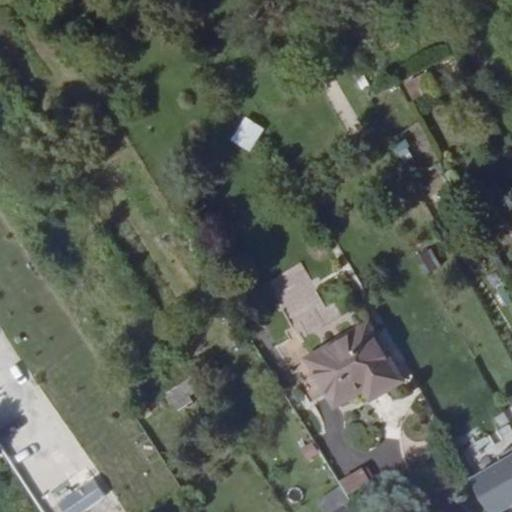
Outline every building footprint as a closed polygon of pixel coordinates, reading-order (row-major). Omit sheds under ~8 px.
[(243,117),(229,140),(248,152),(263,129),(243,117)] [(425,275),(439,267),(424,241),(410,249),(425,275)] [(299,341),(342,319),(333,300),(323,305),(301,263),(268,280),(299,341)] [(504,294),(511,289),(511,286),(504,272),(495,277),(504,294)] [(381,380),(384,385),(403,374),(371,320),(352,331),(381,380)] [(310,349),(296,357),(313,385),(327,378),(332,387),(339,398),(369,381),(372,385),(381,380),(352,331),(312,353),(310,349)] [(313,386),(313,385),(296,357),(295,357),(313,386)] [(201,370),(182,381),(190,394),(209,382),(201,370)] [(327,378),(313,385),(319,395),(332,387),(327,378)] [(381,380),(372,385),(374,390),(384,385),(381,380)] [(511,440),(469,464),(496,511),(504,511),(511,508),(511,440)] [(360,468),(340,481),(351,497),(371,483),(360,468)] [(62,511),(82,511),(105,494),(89,474),(54,501),(62,511)] [(323,511),(352,511),(337,487),(316,499),(323,511)]
